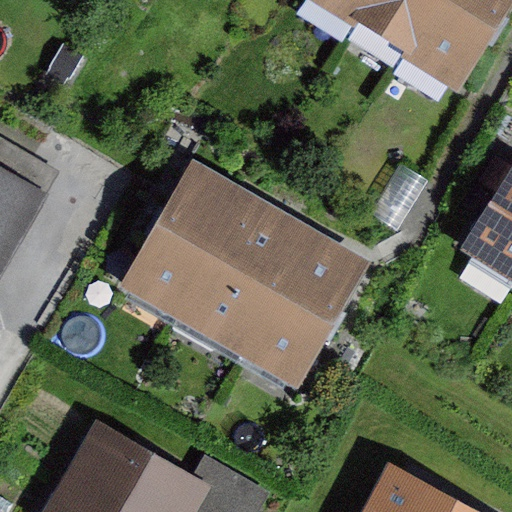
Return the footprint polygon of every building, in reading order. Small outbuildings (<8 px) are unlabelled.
[(347,36),(370,0),(295,0),(294,3),(347,36)] [(401,69),(444,0),(370,0),(347,36),(401,69)] [(455,103),(511,9),(511,0),(444,0),(401,69),(455,103)] [(247,202),(188,168),(116,293),(175,326),(247,202)] [(511,168),(456,258),(511,293),(511,168)] [(0,275),(40,204),(0,182),(0,275)] [(306,236),(247,202),(175,326),(234,360),(306,236)] [(365,269),(306,236),(234,360),(293,394),(365,269)] [(193,511),(206,491),(94,425),(42,511),(193,511)] [(494,511),(401,463),(375,511),(494,511)]
